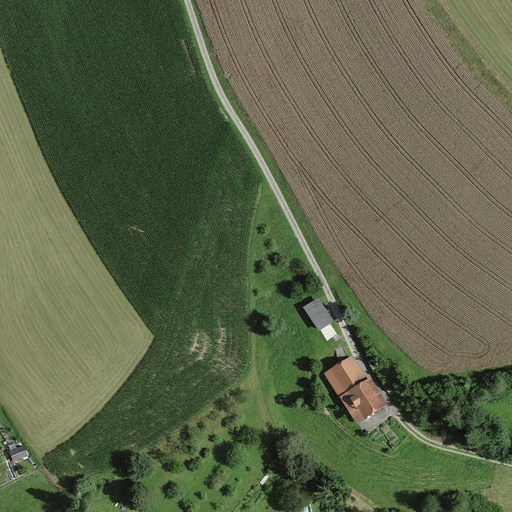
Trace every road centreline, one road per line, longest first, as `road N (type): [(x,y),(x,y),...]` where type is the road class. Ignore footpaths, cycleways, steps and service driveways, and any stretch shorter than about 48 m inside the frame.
road 1 (track): [(323,281),(229,111),(187,0)]
road 2 (track): [(323,281),(335,274),(367,319),(418,367),(457,376),(511,367)]
road 3 (track): [(396,414),(323,281)]
road 4 (track): [(396,414),(431,443),(511,463)]
